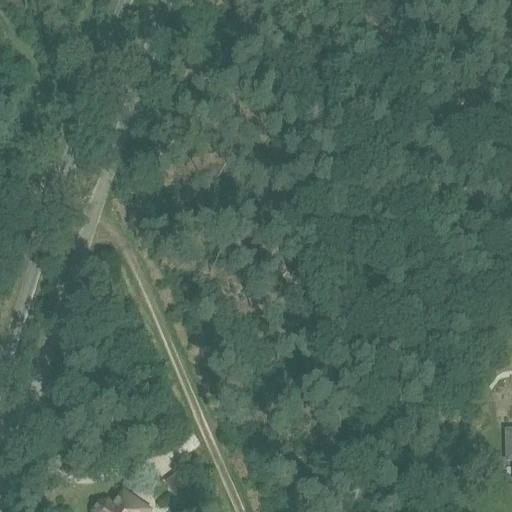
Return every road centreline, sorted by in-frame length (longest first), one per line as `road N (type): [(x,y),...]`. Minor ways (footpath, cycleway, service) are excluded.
road 1 (unclassified): [(0,507),(165,0)]
road 2 (unclassified): [(128,0),(0,376)]
road 3 (track): [(223,511),(182,376),(137,267),(57,195)]
